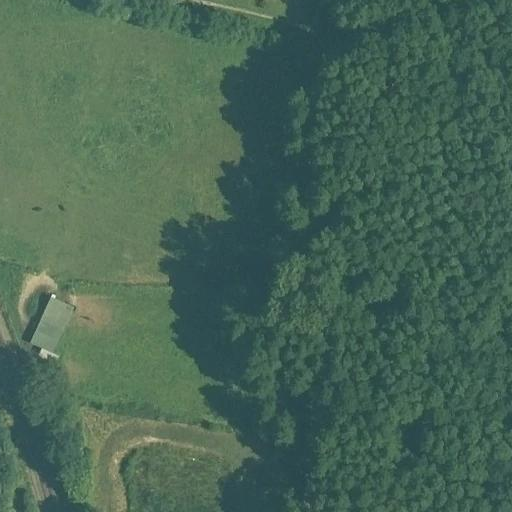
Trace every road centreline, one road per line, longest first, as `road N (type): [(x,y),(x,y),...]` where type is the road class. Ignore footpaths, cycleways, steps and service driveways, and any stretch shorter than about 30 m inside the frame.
road 1 (track): [(307,511),(311,53)]
road 2 (track): [(311,53),(352,21),(423,0)]
